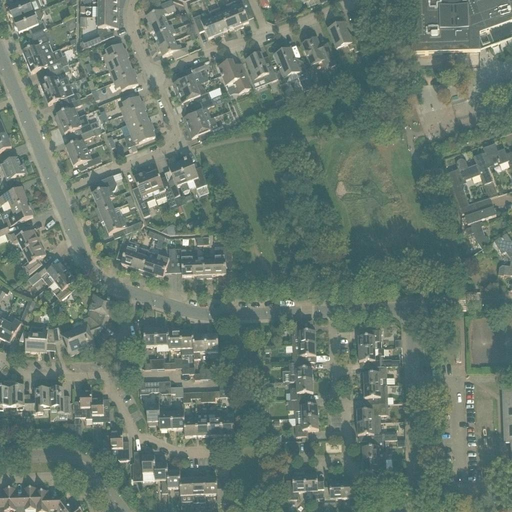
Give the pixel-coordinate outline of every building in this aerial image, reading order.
[(42,12),(37,0),(34,1),(33,0),(15,0),(16,0),(19,6),(9,11),(10,14),(9,16),(10,19),(12,19),(14,23),(42,12)] [(93,0),(93,5),(99,5),(99,8),(118,9),(118,0),(93,0)] [(249,24),(245,15),(250,13),(245,0),(238,0),(239,2),(229,6),(229,7),(239,30),(244,29),(243,27),(249,24)] [(262,0),(259,1),(263,10),(269,7),(266,0),(262,0)] [(511,0),(408,0),(411,57),(480,54),(480,36),(489,33),(494,48),(511,41),(511,0)] [(147,25),(149,30),(166,23),(164,18),(176,13),(174,9),(172,2),(155,9),(157,15),(146,19),(149,25),(147,25)] [(239,30),(229,7),(219,11),(221,14),(228,33),(234,31),(235,32),(239,30)] [(99,8),(98,19),(118,20),(118,9),(99,8)] [(47,31),(44,24),(41,23),(44,17),(42,12),(14,23),(15,26),(15,29),(16,31),(17,32),(18,32),(19,35),(29,31),(31,37),(31,38),(44,32),(47,31)] [(223,35),(228,33),(221,14),(216,15),(218,19),(212,21),(219,39),(224,37),(223,35)] [(207,23),(205,20),(204,16),(193,20),(195,26),(199,35),(205,33),(208,41),(214,39),(215,41),(219,39),(212,21),(207,23)] [(118,31),(118,20),(98,19),(98,31),(118,31)] [(75,20),(66,24),(70,34),(76,32),(75,21),(75,20)] [(169,28),(167,24),(166,23),(149,30),(150,35),(152,34),(155,39),(174,31),(172,27),(169,28)] [(355,55),(363,52),(358,37),(350,40),(343,24),(328,31),(332,40),(336,51),(347,47),(350,52),(353,51),(355,55)] [(155,45),(157,50),(174,43),(172,37),(175,36),(174,31),(155,39),(157,45),(155,45)] [(46,38),(33,43),(35,49),(23,54),(27,65),(53,55),(46,38)] [(86,51),(101,44),(98,38),(81,45),(80,52),(86,50),(86,51)] [(324,53),(322,53),(317,40),(302,46),(306,55),(311,68),(322,64),(325,71),(336,67),(334,62),(330,52),(324,55),(324,53)] [(177,48),(174,43),(157,50),(159,55),(160,54),(163,60),(172,56),(174,61),(188,56),(186,50),(182,51),(180,47),(177,48)] [(106,65),(126,56),(122,46),(112,50),(106,53),(107,56),(103,58),(106,65)] [(311,83),(303,64),(296,66),(290,51),(283,54),(282,52),(276,54),(277,56),(274,57),(280,72),(275,75),(278,82),(280,88),(298,80),(304,94),(314,90),(311,83)] [(50,75),(63,70),(57,54),(53,55),(27,65),(31,76),(48,69),(50,75)] [(130,66),(126,56),(106,65),(110,75),(130,66)] [(278,82),(275,75),(272,68),(266,70),(261,56),(246,62),(252,76),(249,77),(253,86),(264,81),(272,84),(273,84),(278,82)] [(239,96),(251,91),(245,76),(239,79),(233,63),(218,69),(226,88),(234,85),(239,96)] [(173,85),(178,96),(196,88),(201,86),(200,79),(199,75),(206,72),(203,65),(186,73),(188,79),(173,85)] [(134,76),(130,66),(110,75),(114,84),(134,76)] [(60,83),(68,80),(64,70),(50,75),(53,80),(40,86),(44,96),(62,89),(60,83)] [(138,87),(134,76),(114,84),(117,91),(121,90),(122,93),(129,90),(138,87)] [(96,92),(92,83),(88,84),(92,94),(96,92)] [(201,86),(196,88),(178,96),(182,106),(193,101),(196,108),(212,101),(209,94),(207,96),(205,92),(201,87),(201,86)] [(80,101),(78,95),(75,97),(72,92),(65,95),(62,89),(44,96),(49,107),(65,100),(67,106),(80,101)] [(100,102),(96,92),(92,94),(96,104),(100,102)] [(123,117),(143,109),(139,99),(130,102),(123,105),(124,109),(120,111),(123,117)] [(58,128),(79,120),(75,110),(82,106),(80,101),(67,106),(70,112),(57,117),(57,118),(54,119),(58,128)] [(188,130),(206,123),(202,113),(215,108),(212,101),(196,108),(198,114),(183,120),(188,130)] [(147,119),(143,109),(123,117),(127,127),(147,119)] [(109,123),(106,116),(105,114),(101,115),(105,125),(109,123)] [(151,129),(147,119),(127,127),(131,137),(151,129)] [(93,132),(91,127),(83,130),(79,120),(58,128),(62,137),(65,136),(65,137),(78,131),(80,137),(93,132)] [(225,134),(223,128),(218,130),(214,120),(206,123),(188,130),(192,141),(207,135),(209,141),(225,134)] [(135,147),(155,139),(151,129),(131,137),(135,147)] [(70,160),(88,152),(84,143),(95,138),(93,132),(80,137),(82,143),(66,150),(70,160)] [(12,150),(6,137),(0,139),(0,154),(2,154),(12,150)] [(474,159),(485,187),(493,184),(487,168),(489,167),(490,169),(493,168),(492,166),(498,164),(499,167),(508,164),(511,173),(511,172),(504,151),(497,154),(495,146),(483,150),(486,158),(483,159),(482,156),(474,159)] [(88,152),(70,160),(74,169),(87,164),(89,170),(102,165),(100,159),(92,162),(88,152)] [(484,188),(485,187),(474,159),(474,160),(476,167),(468,170),(466,165),(466,164),(465,163),(464,162),(463,162),(462,161),(461,161),(460,162),(459,162),(458,162),(458,163),(457,164),(457,165),(456,165),(456,166),(456,167),(457,168),(458,172),(447,176),(454,194),(460,210),(462,217),(479,211),(477,205),(469,207),(463,191),(466,186),(465,183),(480,177),(484,188)] [(7,183),(17,179),(26,175),(23,167),(21,168),(18,160),(0,167),(7,183)] [(184,164),(180,166),(190,191),(196,189),(197,191),(207,187),(200,169),(200,170),(201,172),(196,174),(191,162),(187,163),(187,162),(184,163),(184,164)] [(190,192),(190,191),(180,166),(169,170),(173,182),(168,185),(172,194),(174,201),(180,198),(177,189),(180,188),(183,195),(185,196),(189,195),(190,192)] [(166,196),(161,183),(157,174),(146,178),(155,201),(156,202),(156,203),(166,199),(166,197),(166,196)] [(155,201),(146,178),(145,175),(134,180),(144,205),(139,207),(144,220),(151,218),(150,216),(147,205),(156,202),(155,201)] [(115,200),(112,194),(114,193),(117,187),(113,178),(98,184),(102,193),(92,196),(97,207),(110,201),(110,202),(115,200)] [(12,211),(28,205),(22,191),(0,200),(0,203),(1,207),(9,204),(12,211)] [(174,201),(172,194),(166,196),(166,197),(166,199),(170,209),(177,206),(174,201)] [(96,211),(99,218),(114,212),(110,202),(110,201),(97,207),(98,210),(96,211)] [(28,207),(28,205),(12,211),(8,213),(11,220),(7,221),(10,228),(24,223),(33,219),(31,214),(31,213),(30,211),(29,211),(28,207)] [(482,252),(490,247),(484,237),(482,229),(484,229),(482,225),(480,226),(480,223),(496,218),(493,209),(465,219),(468,227),(471,227),(471,229),(466,231),(468,237),(473,235),(475,242),(482,252)] [(104,224),(105,228),(118,222),(114,212),(99,218),(101,225),(104,224)] [(123,220),(118,222),(105,228),(109,237),(122,232),(124,238),(132,235),(142,231),(143,228),(142,224),(127,230),(123,220)] [(0,238),(10,235),(6,227),(0,229),(0,238)] [(38,240),(33,232),(28,235),(25,229),(10,235),(7,236),(12,246),(16,246),(19,245),(23,253),(40,245),(40,244),(38,240)] [(121,267),(132,270),(136,257),(139,250),(140,248),(129,244),(132,235),(124,238),(120,252),(126,254),(121,267)] [(511,278),(511,243),(507,236),(494,244),(502,257),(506,254),(511,262),(510,268),(505,268),(502,267),(499,270),(498,278),(504,278),(504,277),(511,278)] [(46,257),(40,245),(23,253),(28,264),(22,269),(29,278),(42,267),(38,261),(46,257)] [(214,250),(214,258),(214,259),(215,264),(216,278),(226,277),(226,263),(232,263),(232,249),(214,250)] [(150,253),(139,250),(136,257),(132,270),(135,271),(135,274),(142,276),(149,254),(150,253)] [(176,265),(175,251),(169,252),(169,262),(159,259),(157,264),(158,264),(153,277),(163,280),(168,265),(176,265)] [(182,251),(175,251),(176,265),(182,265),(182,279),(193,278),(193,264),(193,259),(187,259),(186,252),(182,253),(182,251)] [(153,277),(158,264),(157,264),(159,259),(159,257),(149,254),(142,276),(149,278),(149,276),(153,277)] [(204,264),(198,264),(198,259),(193,259),(193,264),(193,278),(197,278),(197,281),(205,280),(204,264)] [(204,264),(205,280),(212,280),(212,278),(216,278),(215,264),(214,259),(204,259),(204,264)] [(54,285),(69,273),(61,264),(51,271),(48,267),(49,266),(49,265),(37,275),(45,284),(49,289),(54,285)] [(69,273),(54,285),(59,290),(53,294),(60,303),(72,294),(70,295),(67,291),(76,283),(69,273)] [(0,305),(5,295),(8,297),(11,292),(3,287),(0,292),(0,305)] [(94,297),(91,307),(89,312),(90,313),(88,318),(103,330),(107,326),(109,319),(113,320),(118,306),(110,304),(108,303),(109,302),(94,297)] [(28,324),(33,310),(35,305),(30,303),(22,321),(28,324)] [(99,335),(103,330),(88,318),(83,320),(86,329),(75,334),(82,353),(95,348),(91,338),(99,335)] [(0,340),(10,346),(21,325),(15,322),(13,327),(6,323),(5,324),(0,334),(0,340)] [(293,347),(299,347),(315,346),(315,334),(304,334),(304,322),(292,323),(293,333),(293,338),(293,347)] [(58,327),(53,329),(55,346),(61,346),(64,344),(69,358),(82,353),(75,334),(62,339),(58,327)] [(156,329),(157,349),(169,348),(169,352),(169,331),(168,331),(168,328),(167,328),(167,329),(164,330),(164,328),(156,329)] [(43,337),(29,336),(24,333),(19,343),(26,344),(25,353),(47,355),(47,346),(55,346),(53,329),(43,329),(43,337)] [(139,359),(145,359),(145,349),(157,349),(156,329),(156,330),(152,330),(152,329),(145,329),(145,332),(144,332),(144,345),(138,345),(139,359)] [(169,352),(182,352),(181,335),(169,335),(169,331),(169,352)] [(358,340),(359,352),(375,351),(381,351),(381,344),(381,333),(361,333),(361,334),(365,334),(365,339),(358,340)] [(194,351),(193,334),(181,335),(182,352),(194,351)] [(193,334),(194,351),(194,362),(200,361),(200,355),(206,355),(205,338),(194,338),(193,334)] [(218,337),(205,338),(206,355),(219,354),(218,337)] [(315,346),(299,347),(293,347),(293,354),(293,365),(301,366),(305,365),(305,359),(316,359),(315,346)] [(382,370),(382,358),(384,358),(384,351),(381,351),(375,351),(359,352),(359,365),(366,364),(366,370),(371,370),(374,370),(382,370)] [(290,384),(296,384),(313,383),(312,371),(301,371),(301,366),(293,365),(289,366),(290,377),(290,384)] [(182,377),(195,376),(195,370),(189,370),(189,366),(182,366),(182,377)] [(386,369),(382,370),(374,370),(371,370),(371,376),(364,376),(364,389),(387,388),(386,381),(387,381),(386,369)] [(313,396),(313,383),(296,384),(297,391),(290,391),(291,403),(295,403),(306,402),(306,396),(313,396)] [(142,385),(140,385),(140,391),(146,391),(152,391),(152,395),(158,394),(158,384),(151,385),(151,384),(146,384),(142,385)] [(165,384),(158,384),(158,394),(161,397),(171,396),(171,390),(171,384),(165,384)] [(219,387),(220,394),(220,400),(232,400),(232,386),(219,387)] [(387,388),(364,389),(365,401),(371,401),(371,407),(388,406),(387,388)] [(10,409),(10,391),(3,392),(3,390),(0,389),(0,413),(4,413),(4,410),(10,409)] [(30,402),(30,397),(24,398),(23,389),(17,389),(17,391),(10,391),(10,409),(17,409),(18,413),(24,413),(24,419),(31,419),(30,417),(30,413),(30,402)] [(70,415),(70,399),(69,399),(69,401),(65,401),(64,399),(64,391),(50,392),(50,412),(50,423),(53,423),(58,418),(58,416),(70,415)] [(511,489),(511,391),(502,392),(502,393),(503,419),(504,445),(510,445),(511,489)] [(43,416),(43,413),(50,412),(50,392),(36,392),(36,400),(35,402),(30,402),(30,413),(30,417),(43,416)] [(93,421),(92,401),(92,393),(80,393),(80,406),(75,407),(75,404),(74,404),(75,420),(86,420),(86,422),(93,421)] [(208,394),(208,404),(216,404),(215,400),(220,400),(220,394),(214,394),(208,394)] [(109,413),(104,413),(103,400),(92,401),(93,421),(93,425),(110,424),(110,411),(109,411),(109,413)] [(306,408),(306,402),(295,403),(295,421),(302,421),(318,420),(318,408),(306,408)] [(388,418),(388,406),(371,407),(368,407),(368,413),(357,413),(357,426),(374,425),(381,425),(381,418),(388,418)] [(160,432),(159,411),(159,408),(147,408),(147,425),(148,425),(148,428),(156,427),(156,425),(160,424),(160,432)] [(172,432),(172,415),(172,410),(159,411),(160,432),(172,432)] [(185,439),(184,415),(178,415),(178,410),(172,410),(172,415),(172,432),(184,431),(185,439)] [(197,439),(209,439),(209,422),(208,414),(196,414),(197,422),(197,439)] [(184,415),(185,439),(197,439),(197,422),(185,423),(184,415)] [(209,439),(222,438),(221,421),(221,415),(215,416),(215,422),(209,422),(209,439)] [(227,415),(221,415),(221,421),(222,438),(234,438),(234,421),(227,421),(227,415)] [(318,433),(318,420),(302,421),(295,421),(296,439),(308,439),(307,433),(318,433)] [(365,444),(373,444),(381,443),(385,443),(397,443),(397,436),(381,436),(381,425),(374,425),(357,426),(358,438),(365,438),(365,444)] [(123,447),(123,433),(111,434),(111,452),(118,452),(118,462),(120,463),(130,462),(129,444),(129,447),(123,447)] [(362,450),(363,463),(386,462),(385,443),(381,443),(373,444),(374,450),(362,450)] [(155,458),(142,459),(142,465),(133,466),(133,479),(143,478),(143,484),(155,483),(155,475),(155,466),(155,458)] [(386,480),(386,462),(363,463),(363,475),(375,475),(375,481),(386,480)] [(167,466),(155,466),(155,475),(155,483),(162,483),(162,496),(168,496),(168,491),(168,483),(168,474),(167,466)] [(180,474),(168,474),(168,483),(168,491),(180,490),(180,482),(180,474)] [(299,495),(305,494),(305,478),(293,479),(293,490),(287,490),(287,502),(299,501),(299,495)] [(317,478),(305,478),(305,494),(309,494),(312,494),(313,501),(324,500),(324,497),(324,489),(318,489),(317,478)] [(205,481),(205,497),(218,497),(218,505),(230,505),(229,486),(217,486),(217,480),(205,481)] [(192,481),(180,482),(180,490),(180,498),(193,498),(192,481)] [(205,497),(205,481),(192,481),(193,498),(194,505),(206,504),(206,497),(205,497)] [(330,497),(324,497),(324,500),(324,508),(336,508),(336,501),(343,501),(342,485),(330,485),(330,497)] [(355,485),(342,485),(343,501),(350,501),(350,507),(362,507),(361,495),(355,496),(355,485)] [(24,497),(16,497),(16,509),(24,509),(24,511),(26,511),(36,511),(36,494),(36,490),(24,491),(24,497)] [(15,511),(16,509),(16,497),(15,491),(3,491),(4,497),(0,497),(0,509),(4,509),(4,511),(15,511)] [(47,511),(48,511),(57,511),(63,499),(48,499),(48,493),(36,494),(36,511),(35,511),(47,511)] [(73,511),(63,499),(57,511),(80,511),(77,507),(73,511)]
